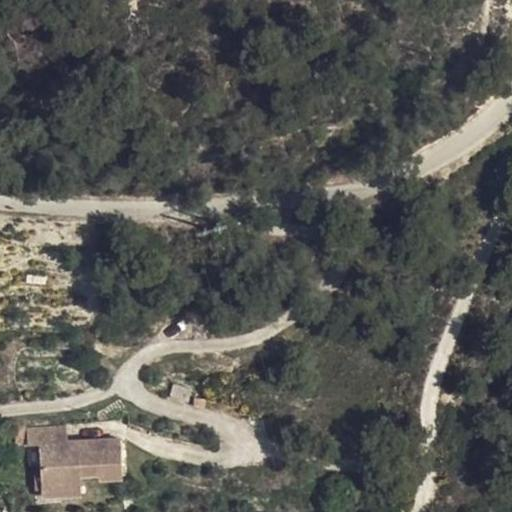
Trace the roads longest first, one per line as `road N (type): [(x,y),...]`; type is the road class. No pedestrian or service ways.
road 1 (unclassified): [(511,93),(501,111),(443,154),(377,187),(246,210),(0,196)]
road 2 (track): [(246,210),(332,256),(333,284),(278,331),(240,345),(160,350),(107,391),(69,406),(0,414)]
road 3 (track): [(423,511),(440,376),(494,219),(511,195)]
